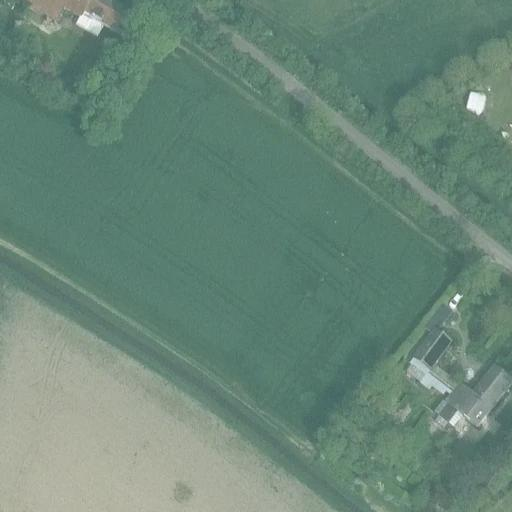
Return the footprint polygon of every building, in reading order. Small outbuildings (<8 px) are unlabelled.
[(135,20),(103,1),(101,0),(16,0),(56,23),(63,11),(80,20),(83,15),(124,38),(135,20)] [(0,42),(0,47),(15,57),(20,49),(3,38),(0,42)] [(143,51),(138,48),(120,78),(125,82),(143,51)] [(0,65),(7,71),(13,63),(5,58),(0,63),(0,65)] [(107,113),(99,108),(91,120),(100,125),(107,113)] [(435,332),(411,364),(426,375),(450,343),(435,332)] [(511,382),(511,379),(496,366),(475,393),(460,381),(452,391),(430,372),(420,384),(429,391),(432,387),(443,396),(446,393),(449,395),(444,400),(449,404),(438,417),(449,425),(458,411),(477,426),(511,382)]
